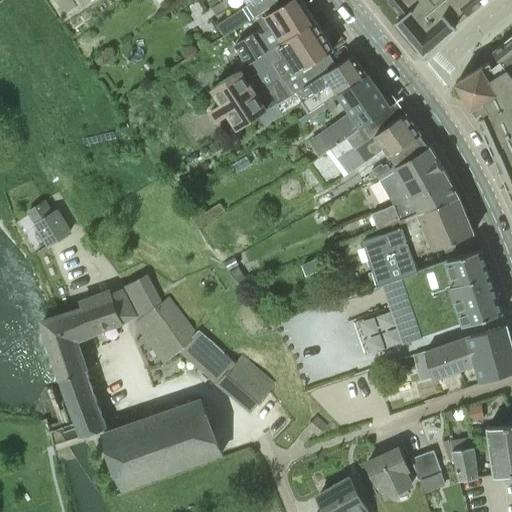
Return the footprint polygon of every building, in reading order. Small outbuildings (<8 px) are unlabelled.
[(277,30),(308,9),(302,0),(288,0),(266,15),(274,27),(275,27),(277,30)] [(391,0),(403,14),(398,18),(425,51),(458,23),(455,20),(459,16),(461,18),(469,12),(469,13),(483,0),(391,0)] [(251,18),(243,6),(217,23),(225,35),(251,18)] [(288,95),(337,64),(329,52),(334,48),(308,9),(277,30),(275,27),(274,27),(264,33),(256,32),(254,33),(266,52),(250,62),(266,87),(278,79),(288,95)] [(248,64),(250,62),(266,52),(254,33),(236,45),(248,64)] [(511,34),(504,41),(505,42),(494,51),(501,59),(493,65),(491,61),(458,81),(477,114),(479,113),(481,117),(479,118),(485,130),(483,130),(494,154),(495,154),(505,176),(504,177),(511,195),(511,34)] [(339,92),(369,74),(354,53),(337,65),(337,64),(288,95),(274,104),(274,105),(281,115),(303,102),(310,112),(339,92)] [(274,104),(288,95),(278,79),(266,87),(250,62),(248,64),(240,69),(214,85),(224,101),(211,110),(217,118),(230,110),(240,126),(274,105),(274,104)] [(145,98),(176,78),(171,70),(140,90),(145,98)] [(347,136),(391,106),(369,74),(340,93),(353,111),(320,135),(328,147),(346,135),(347,136)] [(390,154),(421,133),(398,100),(391,106),(347,136),(354,145),(337,157),(348,171),(366,158),(384,146),(390,154)] [(397,164),(431,145),(421,133),(390,154),(397,164)] [(210,146),(214,152),(220,148),(216,142),(210,146)] [(415,199),(451,180),(431,145),(397,164),(390,168),(378,175),(394,204),(408,199),(409,200),(414,198),(415,199)] [(136,165),(146,158),(140,149),(130,155),(136,165)] [(378,175),(390,168),(388,163),(384,165),(382,162),(369,171),(374,178),(378,175)] [(376,228),(459,195),(451,180),(415,199),(414,198),(409,200),(408,199),(394,204),(371,214),(376,228)] [(459,195),(376,228),(379,236),(404,227),(414,257),(475,231),(459,195)] [(54,210),(46,198),(28,211),(49,246),(73,231),(58,208),(54,210)] [(205,213),(210,220),(224,210),(220,204),(205,213)] [(418,270),(414,257),(404,227),(379,236),(363,241),(378,283),(418,270)] [(446,315),(451,329),(503,311),(482,248),(418,270),(378,283),(395,332),(430,320),(427,310),(440,305),(439,303),(444,301),(448,314),(446,315)] [(238,265),(234,258),(224,263),(228,271),(238,265)] [(300,266),(305,278),(323,270),(319,259),(300,266)] [(245,277),(239,267),(231,270),(237,281),(245,277)] [(162,304),(156,293),(147,276),(129,285),(146,315),(137,322),(166,360),(180,348),(235,396),(252,377),(235,363),(239,360),(200,328),(194,333),(168,299),(162,304)] [(125,323),(146,315),(129,285),(81,302),(82,307),(46,320),(42,322),(76,422),(82,436),(84,435),(107,427),(86,368),(76,338),(123,320),(125,323)] [(475,333),(425,350),(434,377),(479,363),(484,379),(511,370),(511,338),(508,323),(475,333)] [(122,487),(223,452),(203,400),(201,399),(104,433),(122,487)] [(482,405),(468,407),(471,421),(484,419),(482,405)] [(455,418),(452,410),(445,412),(448,421),(455,418)] [(316,417),(309,424),(320,434),(327,426),(316,417)] [(477,462),(479,476),(511,471),(511,422),(488,426),(494,467),(488,468),(487,460),(477,462)] [(479,476),(477,462),(473,437),(451,441),(457,479),(479,476)] [(406,471),(409,470),(399,447),(368,461),(378,483),(381,482),(388,496),(412,485),(406,471)] [(434,450),(411,458),(419,480),(442,472),(434,450)] [(368,511),(350,477),(319,494),(327,507),(317,511),(368,511)]
